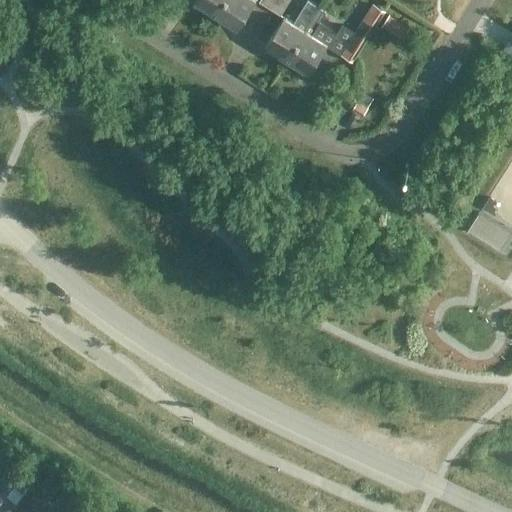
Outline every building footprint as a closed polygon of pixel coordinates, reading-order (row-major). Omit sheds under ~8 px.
[(195,0),(215,12),(223,0),(195,0)] [(223,0),(215,12),(238,26),(254,0),(223,0)] [(287,57),(308,24),(320,7),(309,0),(307,0),(294,21),(284,15),(266,44),(287,57)] [(288,0),(273,0),(270,7),(280,13),(288,0)] [(372,2),(354,31),(341,51),(353,59),(384,10),(372,2)] [(330,45),(337,34),(318,22),(326,10),(320,7),(308,24),(287,57),(309,71),(319,55),(327,43),(330,45)] [(404,39),(413,26),(393,12),(384,24),(404,39)] [(330,45),(341,51),(354,31),(344,24),(337,34),(330,45)] [(372,101),(361,94),(352,108),(363,115),(372,101)] [(2,472),(0,475),(0,509),(18,484),(2,472)]
